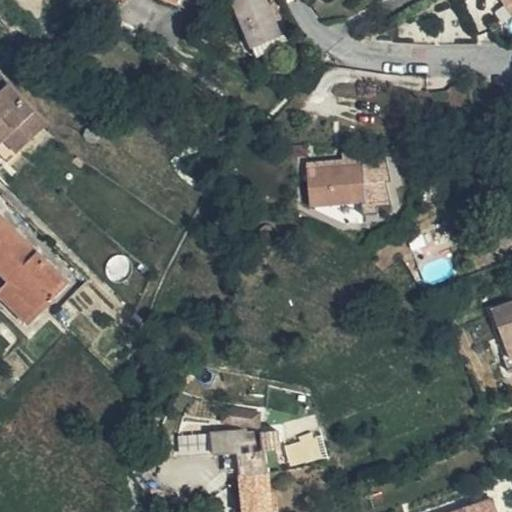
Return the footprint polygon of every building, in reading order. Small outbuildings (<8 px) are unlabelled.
[(180,2),(173,0),(153,0),(178,9),(180,2)] [(250,0),(228,9),(249,64),(266,56),(260,48),(274,43),(256,0),(250,0)] [(0,97),(9,86),(0,76),(0,97)] [(48,126),(9,86),(0,97),(0,134),(7,141),(20,155),(48,126)] [(432,161),(411,164),(402,166),(405,188),(436,181),(432,161)] [(303,173),(306,209),(361,205),(357,168),(303,173)] [(0,294),(5,300),(6,301),(3,305),(27,328),(67,288),(14,232),(0,217),(0,294)] [(511,298),(490,306),(500,337),(495,339),(504,367),(511,363),(511,298)] [(64,304),(50,318),(64,331),(77,317),(64,304)] [(267,386),(231,380),(230,394),(242,396),(265,399),(267,386)] [(244,411),(254,411),(253,403),(220,405),(221,426),(245,424),(244,411)] [(274,442),(270,411),(254,411),(244,411),(245,424),(248,445),(274,442)] [(180,433),(183,453),(213,450),(211,430),(180,433)] [(248,445),(252,489),(280,485),(275,448),(274,442),(248,445)] [(495,511),(492,500),(456,511),(495,511)]
